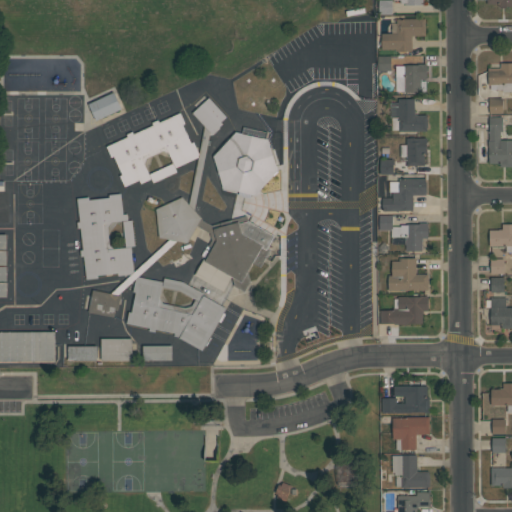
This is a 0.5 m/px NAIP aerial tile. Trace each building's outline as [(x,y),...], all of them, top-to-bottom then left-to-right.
[(392,0),(392,14),(379,14),(379,0),(392,0)] [(425,18),(425,35),(412,35),(412,51),(396,51),(396,49),(381,49),(381,33),(397,33),(397,18),(425,18)] [(391,55),(391,70),(378,70),(378,56),(391,55)] [(488,68),(500,68),(500,63),(511,63),(511,91),(502,91),(502,89),(490,89),(490,85),(488,85),(488,68)] [(420,91),(405,91),(405,76),(396,76),(396,65),(404,65),(404,64),(418,64),(426,64),(426,79),(420,79),(420,91)] [(115,92),(122,108),(95,120),(88,104),(115,92)] [(226,117),(221,122),(223,124),(212,133),(192,113),(208,98),(226,117)] [(390,102),(398,102),(398,98),(414,98),(414,115),(427,115),(427,131),(398,131),(398,130),(392,130),(392,117),(398,117),(398,116),(390,116),(390,102)] [(502,98),(502,113),(489,113),(489,98),(502,98)] [(200,156),(175,168),(176,171),(153,182),(151,178),(141,183),(139,180),(124,187),(119,175),(121,174),(113,156),(111,157),(106,146),(127,137),(126,134),(132,131),(133,133),(152,124),(151,122),(158,120),(159,122),(180,112),(185,123),(182,125),(191,143),(193,142),(200,156)] [(511,140),(511,166),(499,166),(499,164),(489,164),(489,148),(488,148),(488,141),(489,141),(489,130),(489,117),(502,117),(503,132),(500,132),(500,140),(511,140)] [(268,139),(278,171),(255,195),(222,188),(213,156),(236,132),(268,139)] [(424,165),(406,165),(406,157),(400,157),(400,144),(406,144),(406,138),(426,138),(426,154),(424,154),(424,165)] [(393,159),(393,174),(380,174),(380,159),(393,159)] [(382,211),(382,198),(392,198),(392,192),(388,192),(388,181),(398,181),(398,178),(426,178),(426,195),(412,195),(412,210),(398,210),(398,211),(382,211)] [(121,193),(123,214),(127,214),(128,220),(132,219),(135,245),(130,246),(134,273),(118,275),(118,273),(98,275),(98,278),(86,279),(84,256),(81,257),(80,250),(83,250),(81,228),(78,228),(77,222),(80,221),(77,198),(89,197),(89,200),(109,198),(109,195),(121,193)] [(200,218),(186,243),(159,237),(155,209),(181,196),(200,218)] [(274,235),(267,248),(269,249),(260,266),(253,263),(248,272),(250,281),(244,292),(235,286),(231,276),(223,291),(194,275),(203,258),(205,260),(216,240),(212,225),(246,215),(248,220),(274,235)] [(392,215),(393,226),(393,229),(391,229),(379,230),(379,215),(392,215)] [(422,251),(405,251),(405,237),(391,237),(391,229),(393,229),(393,226),(400,226),(400,224),(419,224),(419,222),(427,222),(427,238),(422,238),(422,251)] [(511,223),(511,252),(506,252),(506,246),(489,246),(489,229),(498,229),(502,229),(502,224),(511,223)] [(428,290),(388,290),(388,276),(392,275),(392,261),(399,261),(399,258),(416,258),(416,274),(428,274),(428,290)] [(504,258),(504,273),(490,273),(490,258),(504,258)] [(226,307),(202,351),(174,336),(174,334),(156,330),(155,333),(147,331),(148,328),(125,324),(128,311),(131,312),(135,292),(132,292),(136,276),(163,282),(164,277),(182,281),(201,292),(203,295),(226,307)] [(504,277),(504,292),(490,292),(490,277),(504,277)] [(0,282),(7,282),(8,297),(0,297),(0,282)] [(121,295),(118,310),(115,310),(114,317),(87,312),(92,289),(121,295)] [(428,295),(428,310),(422,310),(422,323),(407,323),(407,324),(394,324),(394,323),(380,323),(380,310),(393,310),(393,308),(395,308),(395,298),(398,298),(398,296),(407,296),(407,297),(420,297),(420,296),(428,295)] [(511,307),(511,327),(501,327),(501,324),(490,324),(490,297),(506,297),(506,307),(511,307)] [(0,331),(53,331),(54,362),(0,362),(0,331)] [(131,338),(132,361),(101,361),(101,338),(131,338)] [(97,345),(97,360),(67,360),(67,346),(97,345)] [(172,345),(172,360),(142,360),(142,345),(172,345)] [(511,383),(511,413),(508,413),(508,405),(491,405),(491,389),(500,389),(500,388),(503,388),(503,383),(511,383)] [(427,386),(427,396),(430,396),(430,412),(424,412),(424,411),(411,412),(381,413),(381,398),(396,397),(396,403),(405,403),(405,396),(394,396),(394,386),(427,386)] [(429,416),(429,434),(415,434),(416,449),(396,449),(396,439),(393,439),(392,418),(406,418),(406,417),(429,416)] [(505,419),(505,433),(492,434),(492,419),(505,419)] [(505,437),(505,452),(492,452),(492,437),(505,437)] [(392,455),(417,455),(417,471),(429,471),(429,474),(430,474),(430,483),(429,483),(429,487),(401,487),(401,476),(394,476),(394,473),(392,473),(392,455)] [(511,467),(511,488),(502,488),(502,485),(491,485),(491,467),(511,467)] [(279,482),(275,497),(287,500),(291,486),(279,482)] [(397,511),(397,495),(416,495),(416,492),(430,492),(430,507),(417,507),(417,511),(414,511),(397,511)]
